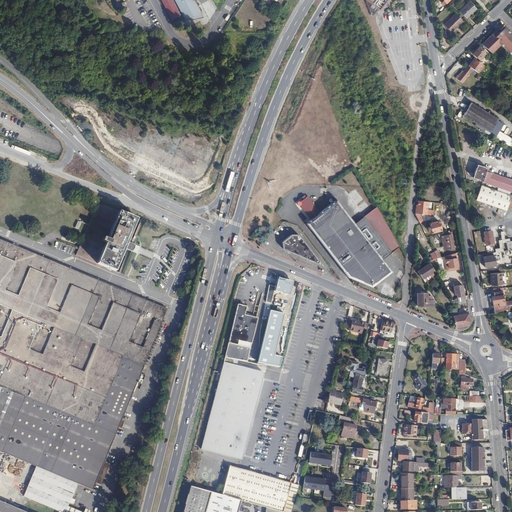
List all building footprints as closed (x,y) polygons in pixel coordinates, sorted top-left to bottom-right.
[(194,0),(174,0),(186,20),(191,17),(193,20),(197,17),(196,15),(201,12),(194,0)] [(378,9),(366,0),(365,0),(371,15),(373,17),(378,9)] [(366,0),(378,9),(379,10),(386,0),(366,0)] [(470,1),(460,11),(466,18),(477,9),(470,1)] [(463,21),(456,14),(444,24),(450,31),(456,26),(457,27),(463,21)] [(493,28),(479,41),(492,53),(500,45),(511,56),(511,34),(503,26),(500,29),(501,31),(498,33),(493,28)] [(487,52),(480,45),(472,53),(480,60),(487,52)] [(484,65),(474,58),(468,66),(472,69),(478,73),(484,65)] [(472,69),(468,66),(465,70),(458,79),(463,82),(472,70),(471,69),(472,69)] [(456,78),(458,79),(465,70),(463,69),(456,78)] [(463,116),(490,133),(498,120),(492,116),(493,114),(489,112),(487,113),(471,103),(463,116)] [(511,180),(491,173),(492,171),(487,169),(487,168),(477,164),(473,177),(483,181),(483,182),(511,191),(511,180)] [(508,207),(511,196),(482,186),(477,200),(507,210),(508,207)] [(308,195),(306,196),(302,199),(300,200),(299,200),(297,201),(297,203),(298,204),(300,204),(311,218),(306,222),(349,277),(372,287),(394,269),(384,257),(356,222),(337,198),(320,211),(308,195)] [(114,271),(136,218),(96,201),(74,254),(114,271)] [(415,204),(414,212),(427,207),(427,203),(417,201),(417,204),(415,204)] [(392,251),(400,245),(377,205),(363,215),(392,251)] [(414,212),(417,219),(419,223),(422,222),(419,213),(426,214),(427,207),(414,212)] [(360,218),(356,222),(384,257),(388,254),(392,251),(363,215),(360,218)] [(438,220),(429,223),(430,227),(429,228),(430,230),(431,229),(432,232),(441,230),(438,220)] [(491,231),(484,233),(486,245),(494,244),(491,231)] [(282,245),(283,248),(317,263),(318,263),(318,262),(320,261),(292,234),(282,242),(282,245)] [(451,234),(444,236),(446,246),(448,246),(449,249),(453,248),(451,234)] [(0,239),(0,451),(42,469),(30,499),(61,511),(64,511),(76,483),(91,489),(166,308),(0,239)] [(430,257),(432,260),(438,258),(436,250),(432,251),(432,252),(430,254),(431,256),(430,257)] [(455,253),(446,256),(446,259),(445,260),(445,263),(447,262),(449,268),(458,266),(456,257),(456,258),(455,253)] [(483,257),(485,267),(495,266),(494,256),(483,257)] [(430,263),(417,272),(422,279),(428,275),(430,277),(436,274),(430,263)] [(501,273),(490,273),(491,285),(501,284),(501,273)] [(276,289),(276,287),(270,285),(266,303),(272,304),(276,289)] [(290,301),(293,289),(284,286),(281,299),(285,299),(290,301)] [(502,288),(493,288),(494,296),(492,296),(492,303),(493,307),(493,313),(508,312),(507,305),(511,304),(511,300),(503,301),(502,292),(502,288)] [(434,305),(433,299),(431,299),(430,295),(427,296),(426,293),(420,293),(420,290),(416,290),(417,306),(434,305)] [(463,302),(467,301),(466,296),(464,296),(458,297),(459,304),(463,303),(463,302)] [(251,349),(258,319),(251,317),(247,316),(246,316),(248,308),(244,307),(239,305),(229,344),(249,348),(251,349)] [(452,316),(454,327),(458,329),(466,328),(466,326),(468,324),(469,322),(468,313),(458,315),(456,308),(450,309),(451,316),(452,316)] [(393,323),(383,320),(382,324),(381,329),(380,330),(385,331),(384,334),(390,336),(393,323)] [(359,324),(352,322),(349,331),(362,334),(362,331),(366,332),(368,323),(359,321),(359,324)] [(367,347),(376,349),(376,346),(378,340),(379,337),(376,336),(377,332),(372,331),(370,335),(373,336),(373,339),(375,340),(374,344),(368,343),(367,347)] [(378,340),(376,346),(387,349),(388,343),(378,340)] [(439,355),(432,354),(431,368),(436,368),(436,363),(439,363),(439,355)] [(459,359),(459,357),(455,357),(455,355),(446,354),(446,370),(458,371),(459,364),(459,359)] [(226,358),(201,451),(235,459),(237,459),(238,452),(237,451),(250,404),(257,406),(265,374),(238,367),(235,366),(237,360),(226,358)] [(385,373),(387,360),(379,358),(376,372),(385,373)] [(350,367),(349,371),(364,374),(366,367),(362,366),(361,369),(358,369),(358,367),(357,367),(357,363),(347,361),(346,366),(350,367)] [(345,370),(344,372),(345,372),(345,373),(350,374),(350,377),(354,378),(351,391),(361,392),(362,388),(360,387),(361,384),(362,378),(363,378),(364,374),(349,371),(345,370)] [(422,381),(417,374),(413,377),(416,384),(415,385),(417,390),(426,385),(424,380),(422,381)] [(472,386),(472,380),(465,380),(466,378),(461,378),(460,389),(466,389),(467,386),(472,386)] [(331,388),(327,403),(332,405),(333,404),(340,406),(343,394),(338,393),(338,394),(335,393),(336,391),(336,389),(331,388)] [(371,402),(371,401),(356,398),(355,402),(367,404),(366,409),(369,410),(369,412),(373,412),(375,402),(371,402)] [(416,403),(409,401),(408,406),(420,409),(421,406),(422,406),(424,399),(417,398),(416,403)] [(242,461),(257,406),(250,404),(237,451),(238,452),(237,459),(235,459),(242,461)] [(455,405),(450,405),(446,405),(446,408),(442,408),(442,410),(446,410),(446,414),(455,414),(455,405)] [(427,423),(428,413),(422,412),(420,412),(420,413),(415,412),(414,421),(427,423)] [(488,430),(487,420),(471,420),(471,425),(462,425),(462,434),(472,435),(472,441),(489,441),(488,430)] [(354,437),(356,426),(344,423),(341,435),(347,437),(348,435),(354,437)] [(461,449),(461,444),(448,445),(448,449),(449,449),(450,457),(460,457),(460,449),(461,449)] [(369,449),(357,448),(356,457),(367,458),(369,449)] [(483,454),(483,448),(470,448),(471,472),(484,472),(484,466),(484,460),(483,454)] [(406,461),(406,462),(410,463),(410,460),(411,460),(412,453),(411,452),(408,452),(408,451),(399,450),(398,461),(406,461)] [(317,456),(314,469),(331,471),(333,459),(317,456)] [(406,462),(403,462),(402,471),(413,472),(413,463),(410,463),(406,462)] [(457,476),(461,476),(461,472),(460,472),(460,464),(450,464),(450,472),(449,472),(449,477),(457,476)] [(230,467),(222,497),(241,502),(266,508),(279,511),(283,511),(292,485),(282,482),(273,479),(258,475),(244,471),(230,467)] [(331,471),(314,469),(311,480),(328,483),(331,471)] [(372,473),(362,472),(361,482),(370,483),(372,473)] [(413,489),(413,474),(402,474),(402,489),(413,489)] [(457,488),(457,476),(449,477),(444,477),(444,488),(451,488),(457,488)] [(332,485),(323,485),(323,498),(331,498),(332,485)] [(466,494),(465,488),(457,488),(451,488),(451,500),(465,500),(465,494),(466,494)] [(402,500),(413,500),(413,489),(402,489),(402,500)] [(210,493),(204,511),(238,511),(241,502),(222,497),(210,493)] [(367,494),(357,493),(355,505),(365,506),(367,494)] [(68,511),(67,511),(32,511),(0,498),(0,511),(68,511)] [(402,500),(400,500),(400,509),(416,509),(416,500),(413,500),(402,500)]
